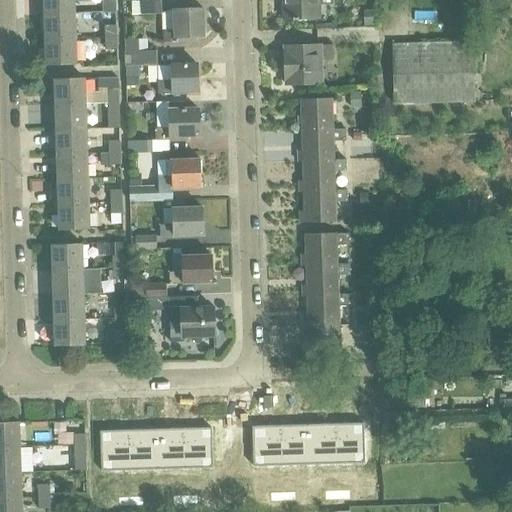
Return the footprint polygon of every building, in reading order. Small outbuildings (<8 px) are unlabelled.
[(75,15),(74,0),(44,0),(45,16),(75,15)] [(319,0),(283,0),(285,20),(320,19),(319,0)] [(115,13),(114,1),(104,1),(102,1),(102,14),(115,13)] [(162,14),(162,1),(131,2),(132,15),(162,14)] [(174,11),(164,13),(164,30),(165,43),(196,42),(196,37),(205,37),(204,10),(174,11)] [(365,25),(374,25),(374,11),(365,11),(365,25)] [(76,39),(75,15),(45,16),(46,40),(76,39)] [(115,25),(105,25),(105,36),(116,36),(115,25)] [(116,36),(105,36),(105,50),(116,49),(116,36)] [(125,52),(137,51),(137,38),(124,38),(125,52)] [(77,65),(76,39),(46,40),(47,66),(77,65)] [(395,104),(475,101),(473,42),(393,44),(395,104)] [(322,62),(334,61),(334,47),(321,47),(321,46),(286,48),(287,86),(322,84),(322,62)] [(158,51),(137,51),(125,52),(126,67),(158,66),(158,51)] [(173,65),(158,66),(159,81),(159,95),(188,94),(188,91),(200,91),(199,65),(173,65)] [(106,104),(118,104),(117,78),(98,78),(98,89),(106,89),(106,104)] [(56,106),(87,105),(86,80),(55,81),(56,106)] [(352,92),(352,107),(361,107),(361,91),(352,92)] [(303,132),(334,131),(333,100),(302,101),(303,132)] [(158,129),(157,129),(157,141),(170,141),(188,140),(188,137),(201,137),(200,110),(183,110),(182,102),(169,103),(170,111),(170,128),(158,129)] [(118,104),(106,104),(107,116),(118,115),(118,104)] [(87,105),(56,106),(57,131),(88,130),(87,105)] [(88,130),(57,131),(58,156),(89,155),(88,130)] [(304,150),(298,150),(298,162),(304,162),(335,161),(335,142),(345,141),(345,131),(334,131),(303,132),(304,150)] [(361,133),(353,133),(353,141),(361,141),(361,133)] [(108,154),(120,154),(119,142),(107,142),(108,154)] [(153,142),(128,142),(129,154),(154,153),(153,142)] [(108,154),(100,154),(100,166),(108,165),(120,165),(120,154),(108,154)] [(89,155),(58,156),(59,180),(90,179),(89,155)] [(139,174),(129,174),(130,202),(173,201),(172,189),(203,188),(201,160),(173,161),(159,162),(159,178),(160,185),(139,185),(139,174)] [(305,180),(299,180),(299,192),(305,192),(336,191),(336,171),(347,171),(347,161),(335,161),(304,162),(305,180)] [(90,204),(90,179),(59,180),(59,205),(90,204)] [(110,203),(122,203),(121,191),(110,191),(110,203)] [(306,211),(300,211),(300,224),(306,223),(337,222),(337,201),(348,201),(348,191),(336,191),(305,192),(306,211)] [(122,214),(122,203),(110,203),(110,214),(122,214)] [(91,230),(90,204),(59,205),(60,231),(91,230)] [(162,238),(204,237),(204,209),(175,209),(175,226),(161,226),(162,238)] [(307,255),(301,255),(301,267),(307,267),(339,266),(338,245),(350,245),(349,234),(338,234),(306,235),(307,255)] [(372,237),(364,238),(364,247),(372,247),(372,237)] [(137,250),(158,250),(158,238),(137,238),(137,250)] [(112,270),(123,269),(123,243),(111,244),(112,270)] [(54,271),(85,270),(84,245),(53,246),(54,271)] [(171,285),(214,284),(213,256),(184,257),(184,273),(171,273),(171,285)] [(308,285),(302,285),(302,297),(308,297),(340,296),(339,276),(351,275),(350,265),(339,266),(307,267),(308,285)] [(123,269),(112,270),(112,281),(124,281),(123,269)] [(55,296),(86,295),(101,295),(101,270),(85,270),(54,271),(55,296)] [(133,299),(143,298),(167,298),(167,285),(146,285),(133,286),(133,299)] [(86,295),(55,296),(56,321),(86,320),(86,295)] [(309,315),(303,315),(303,327),(309,327),(341,326),(340,306),(352,306),(351,295),(340,296),(308,297),(309,315)] [(199,297),(170,298),(143,299),(143,311),(170,311),(171,341),(184,341),(184,337),(215,336),(214,309),(199,309),(199,297)] [(379,298),(370,299),(370,312),(380,312),(379,298)] [(105,303),(106,327),(114,327),(114,302),(105,303)] [(124,306),(114,307),(115,320),(125,319),(124,306)] [(115,330),(103,331),(103,345),(115,344),(126,344),(125,319),(115,320),(115,330)] [(86,320),(56,321),(56,346),(87,345),(86,320)] [(342,357),(341,326),(309,327),(310,358),(342,357)] [(385,330),(370,331),(370,347),(385,347),(385,330)] [(154,340),(142,341),(142,354),(154,353),(154,340)] [(424,382),(384,383),(385,408),(425,407),(424,382)] [(364,423),(336,424),(337,464),(365,463),(364,423)] [(0,449),(21,449),(21,424),(0,424),(0,449)] [(336,424),(308,425),(310,465),(337,464),(336,424)] [(308,425),(281,426),(282,466),(310,465),(308,425)] [(281,426),(253,427),(254,467),(282,466),(281,426)] [(212,428),(184,429),(185,469),(213,468),(212,428)] [(433,428),(422,429),(422,438),(434,438),(433,428)] [(184,429),(156,430),(157,470),(185,469),(184,429)] [(156,430),(129,431),(130,470),(157,470),(156,430)] [(129,431),(101,431),(102,471),(130,470),(129,431)] [(73,446),(85,446),(85,434),(73,434),(73,446)] [(436,444),(416,446),(417,457),(437,455),(436,444)] [(85,446),(73,446),(74,458),(86,458),(85,446)] [(21,449),(0,449),(0,474),(22,474),(21,449)] [(22,474),(0,474),(0,499),(23,499),(22,474)] [(37,497),(49,496),(49,484),(37,485),(37,497)] [(350,491),(338,492),(338,500),(350,499),(350,491)] [(338,492),(326,492),(326,500),(338,500),(338,492)] [(283,493),(271,494),(271,502),(283,501),(283,493)] [(295,493),(283,493),(283,501),(295,501),(295,493)] [(50,508),(49,496),(37,497),(38,509),(50,508)] [(186,496),(174,497),(174,503),(174,505),(186,504),(186,496)] [(198,496),(186,496),(186,504),(198,504),(198,496)] [(131,498),(119,498),(119,503),(119,506),(131,506),(131,498)] [(143,498),(131,498),(131,506),(143,506),(143,498)] [(23,511),(23,499),(0,499),(0,511),(23,511)] [(415,511),(427,511),(428,500),(416,499),(415,511)]
